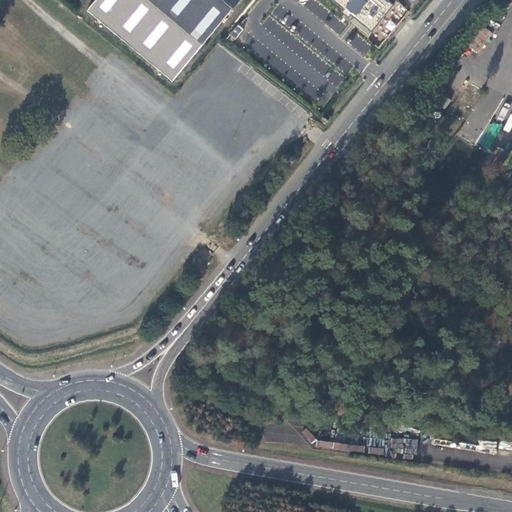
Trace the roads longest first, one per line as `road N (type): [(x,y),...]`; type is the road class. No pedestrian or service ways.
road 1 (tertiary): [(452,0),(201,311)]
road 2 (trunk): [(511,508),(205,456),(175,436)]
